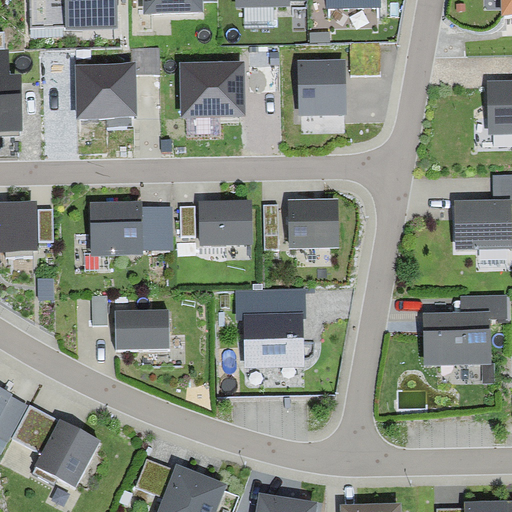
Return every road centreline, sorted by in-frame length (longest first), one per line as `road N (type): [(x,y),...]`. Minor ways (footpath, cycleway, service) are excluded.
road 1 (residential): [(0,173),(400,166)]
road 2 (residential): [(0,330),(92,383),(173,417),(243,443),(352,463)]
road 3 (residential): [(400,166),(352,463)]
road 4 (residential): [(432,0),(400,166)]
road 5 (residential): [(352,463),(511,459)]
